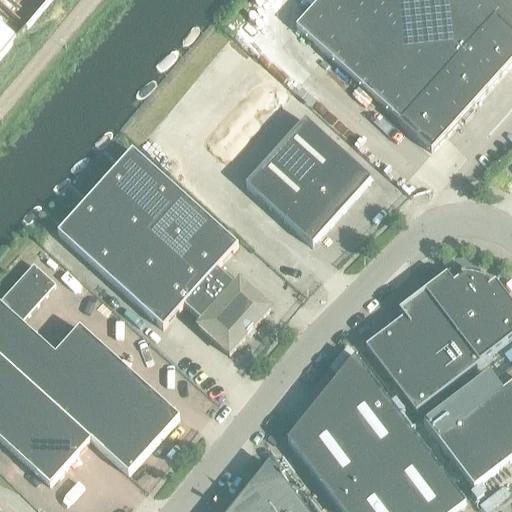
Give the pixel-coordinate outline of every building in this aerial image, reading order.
[(511,9),(501,0),(323,0),(296,30),(399,124),(398,126),(431,155),(461,122),(465,125),(474,115),(470,112),(511,65),(511,9)] [(312,250),(372,184),(305,124),(245,190),(312,250)] [(198,330),(229,358),(270,313),(239,285),(235,289),(217,273),(238,250),(132,154),(57,237),(163,333),(184,309),(202,325),(198,330)] [(0,305),(0,362),(91,445),(129,478),(180,422),(80,332),(56,359),(21,328),(56,289),(33,269),(0,305)] [(482,284),(485,282),(482,281),(478,279),(475,279),(471,278),(467,278),(463,278),(460,278),(462,281),(451,289),(447,283),(448,281),(446,279),(398,315),(403,322),(365,350),(414,416),(511,341),(511,307),(495,286),(488,292),(482,284)] [(354,361),(333,388),(343,402),(287,444),(338,511),(460,511),(466,508),(354,361)] [(0,362),(0,444),(50,490),(91,445),(0,362)] [(504,394),(437,444),(474,493),(511,463),(511,370),(496,383),(504,394)] [(303,511),(269,467),(251,490),(233,511),(303,511)]
